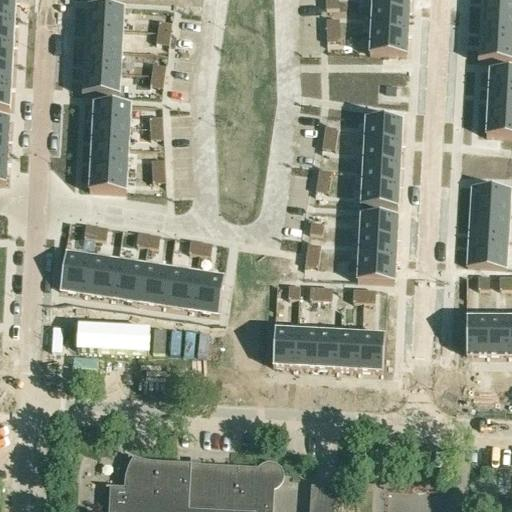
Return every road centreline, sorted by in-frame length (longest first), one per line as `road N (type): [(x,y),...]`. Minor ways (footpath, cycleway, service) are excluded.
road 1 (unclassified): [(416,425),(440,0)]
road 2 (unclassified): [(416,425),(27,405)]
road 3 (residential): [(208,228),(270,238),(290,103),(285,0)]
road 4 (residential): [(218,0),(201,100),(208,228)]
road 5 (unclassified): [(40,206),(49,0)]
road 6 (unclassified): [(27,405),(40,206)]
road 7 (residential): [(40,206),(208,228)]
